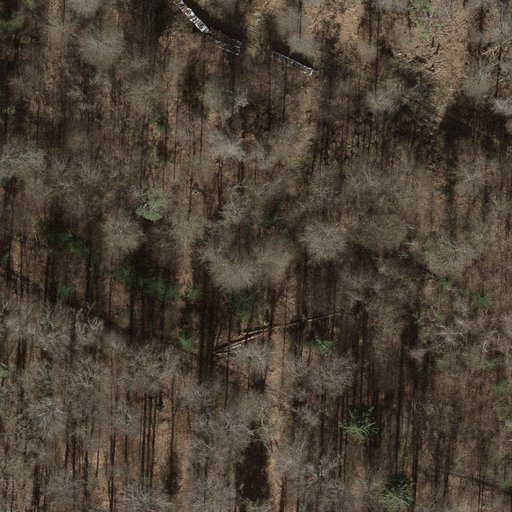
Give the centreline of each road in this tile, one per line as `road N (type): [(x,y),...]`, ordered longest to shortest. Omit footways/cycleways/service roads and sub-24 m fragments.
road 1 (track): [(511,134),(229,23),(193,0)]
road 2 (track): [(0,451),(33,311)]
